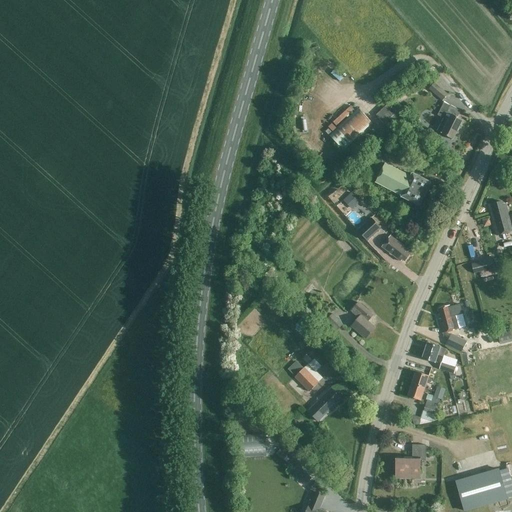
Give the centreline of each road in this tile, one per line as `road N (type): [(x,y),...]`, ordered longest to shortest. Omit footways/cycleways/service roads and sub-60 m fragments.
road 1 (primary): [(198,511),(193,393),(200,290),(272,0)]
road 2 (tertiary): [(359,511),(408,326),(511,98)]
